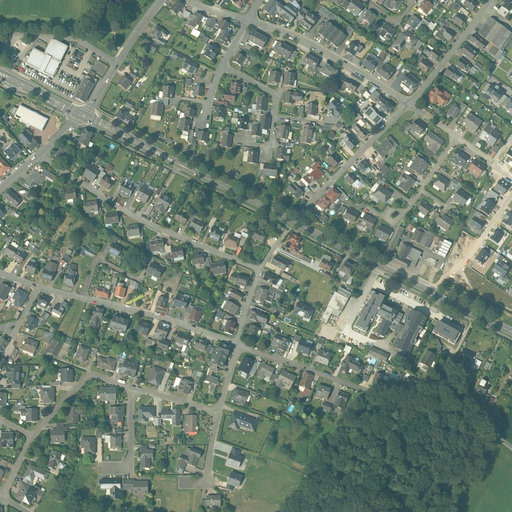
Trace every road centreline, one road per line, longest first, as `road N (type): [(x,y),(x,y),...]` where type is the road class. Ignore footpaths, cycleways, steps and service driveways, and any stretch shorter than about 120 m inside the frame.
road 1 (primary): [(84,114),(511,332)]
road 2 (residential): [(235,343),(259,270),(141,220),(37,156)]
road 3 (residential): [(483,422),(239,345)]
road 4 (residential): [(235,343),(0,273)]
road 5 (residential): [(247,20),(313,44),(409,105)]
road 6 (residential): [(409,105),(310,205)]
road 7 (residential): [(162,0),(84,114)]
road 8 (residential): [(491,0),(409,105)]
road 9 (residential): [(132,388),(89,376),(31,438)]
road 10 (residential): [(267,157),(273,96),(222,67)]
